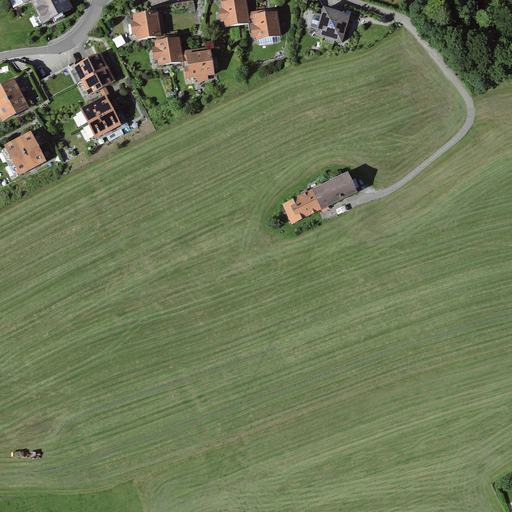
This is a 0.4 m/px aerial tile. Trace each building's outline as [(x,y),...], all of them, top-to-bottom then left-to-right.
[(22,0),(25,5),(31,1),(45,25),(74,8),(69,0),(22,0)] [(233,0),(221,2),(222,9),(219,9),(221,21),(225,20),(226,27),(249,23),(247,9),(245,0),(233,0)] [(245,0),(247,9),(258,7),(257,0),(245,0)] [(193,1),(158,6),(159,9),(161,19),(195,14),(193,1)] [(351,15),(324,6),(323,10),(316,8),(310,27),(317,29),(316,34),(342,42),(351,15)] [(159,9),(133,13),(134,21),(131,22),(133,34),(137,34),(138,40),(163,36),(161,19),(159,9)] [(278,11),(253,15),(255,25),(251,26),(253,38),(256,37),(257,40),(282,36),(278,11)] [(179,37),(155,41),(155,47),(152,47),(154,60),(159,59),(160,65),(183,61),(179,37)] [(210,48),(186,52),(190,77),(198,76),(198,81),(209,79),(208,75),(215,74),(210,48)] [(72,67),(80,81),(107,67),(99,53),(72,67)] [(107,67),(80,81),(82,86),(88,96),(114,82),(107,67)] [(0,85),(0,103),(21,92),(13,78),(0,85)] [(105,87),(100,90),(103,96),(109,93),(105,87)] [(21,92),(0,103),(0,116),(3,121),(29,107),(21,92)] [(80,110),(88,124),(114,110),(107,96),(80,110)] [(114,110),(88,124),(96,139),(122,125),(114,110)] [(4,145),(12,160),(39,145),(31,131),(4,145)] [(39,145),(12,160),(20,174),(47,160),(39,145)] [(358,192),(348,172),(308,192),(307,189),(300,192),(302,195),(282,205),(292,224),(358,192)]
